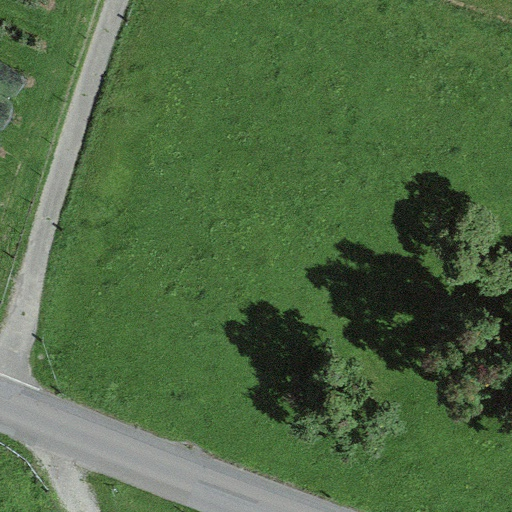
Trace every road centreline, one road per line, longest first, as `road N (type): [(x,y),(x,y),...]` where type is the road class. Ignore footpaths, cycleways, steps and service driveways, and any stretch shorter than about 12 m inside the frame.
road 1 (track): [(111,0),(0,400)]
road 2 (unclassified): [(268,511),(0,402)]
